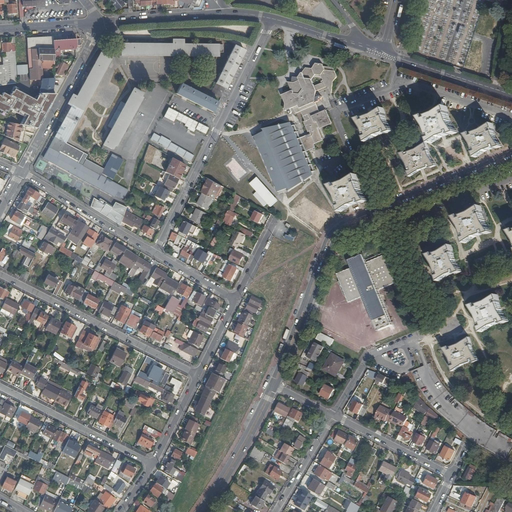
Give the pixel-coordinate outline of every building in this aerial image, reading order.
[(107,0),(117,11),(125,5),(124,4),(122,1),(120,0),(107,0)] [(162,5),(161,0),(145,0),(145,6),(156,5),(156,10),(162,9),(162,5)] [(187,4),(185,9),(192,9),(199,8),(202,1),(201,0),(177,0),(178,0),(187,4)] [(17,4),(12,5),(7,5),(7,14),(17,14),(17,4)] [(481,44),(497,49),(501,26),(495,24),(493,31),(477,26),(466,61),(467,61),(464,70),(477,74),(480,65),(475,63),(481,44)] [(14,45),(14,37),(10,37),(10,43),(2,44),(2,53),(15,52),(14,45)] [(29,63),(30,81),(42,80),(42,69),(51,68),(51,64),(54,64),(54,61),(53,55),(53,41),(52,38),(27,39),(29,63)] [(54,61),(59,61),(59,51),(69,51),(70,51),(71,51),(72,51),(75,50),(76,48),(76,40),(53,41),(53,55),(54,61)] [(216,57),(218,57),(218,53),(223,53),(223,45),(183,44),(183,40),(172,40),(172,44),(150,44),(121,44),(121,56),(148,56),(193,56),(216,57)] [(216,84),(226,88),(235,71),(245,51),(235,46),(220,76),(216,83),(216,84)] [(77,97),(73,95),(58,121),(62,123),(54,137),(55,137),(49,148),(43,157),(49,160),(49,161),(83,179),(115,197),(117,194),(124,199),(129,191),(106,179),(107,177),(113,180),(124,160),(119,158),(113,155),(112,156),(102,176),(82,166),(78,164),(84,153),(65,143),(78,119),(94,89),(112,58),(101,52),(87,77),(77,97)] [(0,85),(17,83),(17,75),(16,65),(15,57),(2,59),(3,66),(0,66),(0,85)] [(60,76),(63,75),(68,66),(60,62),(59,64),(57,63),(55,66),(58,68),(56,73),(55,77),(60,76)] [(311,134),(315,144),(323,141),(319,131),(318,128),(330,123),(326,113),(321,115),(319,115),(318,113),(320,112),(313,95),(315,92),(327,88),(330,88),(332,91),(333,91),(334,83),(338,78),(335,72),(326,71),(324,65),(317,64),(315,67),(316,69),(314,70),(314,69),(307,68),(300,78),(301,81),(296,83),(290,82),(293,89),(292,91),(287,93),(288,96),(288,98),(289,101),(288,104),(290,105),(291,104),(294,105),(295,108),(297,113),(302,111),(304,116),(309,114),(311,119),(304,122),(309,132),(310,131),(311,134)] [(27,65),(16,65),(17,75),(27,74),(28,73),(27,65)] [(42,78),(39,93),(52,93),(55,77),(42,78)] [(219,103),(181,83),(176,93),(213,113),(219,103)] [(221,98),(226,88),(216,84),(211,93),(221,98)] [(115,146),(117,147),(129,124),(133,116),(143,98),(141,97),(143,93),(134,88),(126,105),(122,102),(109,127),(113,129),(104,145),(113,149),(115,146)] [(52,93),(39,93),(35,101),(14,89),(13,92),(12,92),(9,97),(3,93),(1,96),(0,95),(0,110),(6,114),(9,108),(23,116),(19,124),(21,125),(23,125),(27,126),(37,128),(40,123),(50,104),(56,93),(52,93)] [(288,96),(287,93),(283,95),(287,103),(286,111),(295,108),(294,105),(291,104),(290,105),(288,104),(289,101),(288,98),(288,96)] [(426,116),(421,118),(427,128),(431,139),(432,143),(442,137),(445,136),(453,134),(454,135),(458,133),(450,120),(448,112),(449,112),(447,107),(437,114),(436,114),(434,115),(426,117),(426,116)] [(167,109),(163,118),(174,122),(175,119),(185,124),(184,128),(194,132),(195,130),(205,134),(209,127),(167,109)] [(363,118),(358,120),(365,130),(368,137),(366,138),(368,142),(378,136),(379,136),(381,135),(389,133),(394,132),(388,122),(385,114),(386,114),(384,109),(374,116),(371,117),(364,119),(363,118)] [(19,124),(9,122),(5,136),(16,141),(19,131),(21,125),(19,124)] [(309,158),(307,151),(302,139),(301,138),(295,123),(289,126),(288,124),(289,123),(288,122),(276,125),(263,128),(264,132),(262,132),(258,134),(254,136),(254,137),(255,136),(261,149),(270,171),(276,185),(279,191),(278,191),(278,192),(286,189),(288,188),(289,191),(293,188),(305,180),(311,177),(310,175),(309,175),(308,173),(314,170),(309,158)] [(472,133),(467,135),(473,145),(476,152),(475,153),(477,157),(487,151),(490,150),(497,147),(498,148),(503,146),(496,137),(493,129),(495,129),(493,124),(482,131),(479,132),(472,134),(472,133)] [(22,143),(27,126),(23,125),(21,125),(19,131),(16,141),(22,143)] [(191,161),(194,154),(153,133),(150,140),(191,161)] [(307,151),(315,148),(314,144),(315,144),(311,134),(301,138),(302,139),(307,151)] [(19,146),(4,140),(0,148),(0,150),(6,153),(14,156),(19,146)] [(406,152),(401,153),(408,164),(410,171),(409,171),(411,176),(420,170),(421,170),(422,169),(424,169),(432,166),(432,167),(437,165),(430,155),(428,148),(429,148),(427,143),(417,149),(407,153),(406,152)] [(150,165),(155,149),(149,145),(143,161),(150,165)] [(181,175),(186,166),(175,160),(173,158),(167,170),(171,171),(171,170),(181,175)] [(244,173),(246,171),(235,158),(227,165),(233,172),(232,174),(238,182),(246,175),(244,173)] [(178,179),(179,179),(181,175),(171,170),(171,171),(167,170),(165,172),(169,174),(178,179)] [(173,188),(178,179),(169,174),(164,184),(173,188)] [(336,184),(331,186),(338,196),(342,207),(341,208),(343,211),(349,207),(353,205),(361,203),(363,202),(364,203),(369,201),(361,188),(358,181),(359,180),(358,175),(347,182),(337,186),(336,184)] [(278,201),(257,178),(250,184),(257,192),(254,195),(264,206),(268,203),(271,207),(278,201)] [(215,200),(222,186),(218,184),(211,180),(209,179),(204,189),(205,190),(203,193),(213,198),(215,200)] [(154,196),(159,186),(156,184),(151,194),(154,196)] [(169,191),(172,192),(173,188),(164,184),(162,188),(169,191)] [(168,195),(169,191),(162,188),(159,186),(154,196),(163,200),(166,194),(168,195)] [(29,188),(25,194),(29,197),(34,200),(36,201),(40,194),(29,188)] [(208,209),(213,198),(203,193),(198,204),(208,209)] [(29,197),(25,194),(23,198),(24,199),(32,203),(34,200),(29,197)] [(24,199),(23,198),(21,202),(23,203),(30,206),(32,203),(24,199)] [(94,199),(91,207),(120,225),(126,208),(115,203),(113,207),(100,199),(98,202),(94,199)] [(31,214),(35,216),(38,211),(30,206),(23,203),(21,202),(17,208),(21,211),(21,210),(26,213),(28,211),(32,213),(31,214)] [(48,203),(42,212),(52,218),(58,209),(48,203)] [(156,205),(150,216),(152,217),(154,214),(160,216),(164,208),(160,206),(156,205)] [(460,216),(455,217),(461,226),(462,228),(463,231),(466,238),(465,239),(466,243),(476,237),(480,236),(487,234),(488,234),(492,232),(486,222),(485,220),(482,212),(483,212),(482,209),(481,207),(476,210),(471,213),(468,215),(461,217),(460,216)] [(201,224),(207,213),(197,209),(192,219),(201,224)] [(298,215),(304,219),(308,213),(302,209),(298,215)] [(21,220),(24,214),(16,210),(12,216),(10,220),(9,219),(6,223),(12,225),(14,222),(17,218),(21,220)] [(236,215),(228,211),(225,217),(223,221),(222,223),(226,225),(227,224),(231,226),(236,215)] [(264,215),(256,211),(252,219),(260,223),(264,215)] [(128,218),(126,221),(137,228),(140,223),(139,223),(141,220),(130,213),(128,217),(129,218),(128,218)] [(71,229),(76,222),(64,214),(60,221),(71,229)] [(150,216),(147,215),(142,223),(145,224),(146,221),(148,219),(152,221),(149,226),(150,227),(154,229),(159,221),(152,217),(150,216)] [(71,229),(71,230),(69,232),(80,239),(88,227),(77,220),(76,222),(71,229)] [(196,226),(185,221),(183,225),(182,225),(180,227),(182,228),(179,233),(179,235),(185,238),(196,243),(197,241),(186,236),(186,235),(188,235),(190,233),(194,235),(198,227),(196,226)] [(218,230),(222,224),(220,223),(218,226),(213,224),(212,227),(216,229),(213,235),(215,236),(216,235),(218,230)] [(141,224),(139,229),(150,235),(153,231),(149,229),(150,227),(149,226),(148,226),(147,227),(141,224)] [(42,239),(48,228),(42,225),(36,236),(42,239)] [(51,237),(49,240),(56,243),(57,241),(62,243),(65,237),(60,235),(59,236),(57,235),(58,234),(55,232),(54,233),(53,233),(51,231),(53,228),(51,227),(46,235),(51,237)] [(239,228),(238,230),(251,237),(252,233),(243,229),(242,230),(239,228)] [(19,233),(12,229),(8,236),(15,240),(19,233)] [(90,247),(94,241),(93,240),(97,234),(89,229),(86,233),(88,234),(82,243),(90,247)] [(244,241),(247,235),(237,230),(231,244),(236,247),(239,248),(241,243),(242,241),(244,241)] [(179,235),(173,232),(170,238),(176,240),(176,239),(177,240),(182,242),(181,244),(186,247),(187,245),(191,246),(192,245),(195,247),(193,252),(195,253),(197,254),(201,246),(196,243),(185,238),(185,239),(178,236),(179,235)] [(287,236),(286,239),(294,241),(297,234),(294,233),(293,235),(291,235),(290,237),(287,236)] [(106,250),(111,242),(102,236),(96,244),(106,250)] [(213,248),(218,238),(218,237),(215,236),(213,240),(210,246),(208,250),(210,251),(214,254),(216,250),(213,248)] [(29,247),(31,243),(24,239),(20,246),(27,250),(29,247)] [(124,249),(126,248),(115,241),(111,250),(118,254),(119,254),(121,255),(124,249)] [(15,254),(19,246),(11,242),(10,244),(16,247),(13,253),(11,256),(13,257),(15,254)] [(55,248),(44,242),(39,250),(46,253),(47,252),(51,254),(55,248)] [(433,253),(429,254),(434,263),(435,265),(437,269),(439,275),(437,275),(440,281),(449,275),(456,271),(457,273),(462,271),(456,262),(455,261),(452,250),(453,250),(451,245),(443,251),(434,254),(433,253)] [(27,250),(20,246),(19,246),(15,254),(17,254),(18,253),(18,251),(27,256),(23,264),(28,266),(35,254),(33,253),(27,250)] [(62,248),(60,247),(58,250),(60,251),(67,255),(70,250),(64,246),(62,248)] [(183,251),(181,254),(184,255),(182,257),(185,259),(186,257),(193,260),(196,255),(197,254),(195,253),(193,256),(187,253),(189,249),(185,247),(183,251)] [(250,256),(251,254),(244,250),(239,248),(236,247),(232,255),(231,255),(229,258),(230,258),(230,260),(239,264),(243,257),(244,257),(245,256),(249,258),(250,256)] [(137,257),(124,249),(121,255),(119,260),(131,267),(137,257)] [(208,254),(200,249),(197,254),(205,259),(210,261),(214,254),(210,251),(208,254)] [(209,262),(208,264),(210,264),(210,263),(211,264),(217,255),(215,254),(214,254),(210,261),(209,262)] [(90,259),(85,256),(80,263),(84,265),(85,266),(90,259)] [(345,273),(342,286),(350,305),(365,298),(380,333),(394,327),(384,304),(379,292),(396,284),(390,269),(391,269),(386,256),(385,257),(385,256),(373,261),(367,264),(353,270),(345,273)] [(138,257),(129,273),(133,275),(138,266),(144,270),(139,279),(142,281),(151,265),(138,257)] [(242,271),(244,269),(224,259),(222,257),(220,261),(229,266),(222,280),(230,283),(237,269),(242,271)] [(353,270),(367,264),(364,257),(357,260),(350,263),(353,270)] [(98,263),(90,259),(85,266),(94,270),(98,263)] [(102,264),(99,262),(98,263),(94,270),(98,273),(101,267),(107,270),(104,276),(107,278),(117,262),(112,259),(111,262),(105,259),(102,264)] [(165,273),(158,268),(154,274),(162,279),(165,273)] [(108,278),(107,278),(104,276),(101,275),(98,273),(94,270),(92,274),(112,285),(114,281),(113,281),(108,278)] [(111,272),(108,278),(113,281),(117,275),(111,272)] [(48,273),(43,282),(54,287),(57,280),(51,277),(52,275),(48,273)] [(171,295),(178,284),(165,276),(159,288),(171,295)] [(61,285),(63,282),(59,280),(52,293),(56,295),(61,285)] [(127,288),(114,281),(112,285),(105,298),(107,299),(112,289),(119,293),(120,290),(124,293),(125,292),(127,288)] [(188,299),(189,298),(186,297),(191,289),(182,283),(177,292),(185,296),(183,300),(183,301),(180,306),(183,307),(188,299)] [(83,292),(84,290),(77,287),(76,288),(68,284),(64,292),(78,299),(81,294),(82,294),(82,293),(83,292)] [(139,295),(127,288),(125,292),(133,296),(132,299),(136,301),(139,295)] [(205,296),(193,291),(189,298),(188,299),(200,305),(205,296)] [(82,294),(79,300),(81,301),(80,304),(86,307),(87,305),(94,308),(98,300),(83,292),(82,293),(82,294)] [(212,293),(210,292),(204,303),(217,309),(216,310),(222,313),(222,312),(221,311),(223,308),(220,307),(219,310),(217,309),(219,304),(209,299),(212,293)] [(476,304),(471,306),(478,316),(478,318),(480,321),(482,327),(481,327),(482,331),(493,325),(503,322),(504,323),(509,321),(501,308),(498,301),(499,300),(497,295),(487,302),(477,305),(476,304)] [(168,302),(164,308),(168,310),(168,309),(167,309),(169,305),(174,307),(176,303),(178,301),(171,296),(168,302)] [(251,296),(248,302),(256,306),(258,306),(261,301),(251,296)] [(19,305),(6,299),(1,308),(11,313),(14,315),(19,305)] [(39,301),(35,300),(33,305),(24,301),(21,307),(30,312),(33,306),(36,307),(39,301)] [(113,307),(103,302),(98,312),(107,317),(113,307)] [(256,306),(248,302),(245,307),(255,312),(258,306),(256,306)] [(168,309),(168,310),(178,316),(181,312),(183,307),(180,306),(176,303),(174,307),(169,305),(167,309),(168,309)] [(212,317),(216,310),(209,307),(207,310),(203,308),(202,310),(200,310),(200,311),(207,315),(212,317)] [(1,308),(0,310),(0,313),(9,318),(11,313),(1,308)] [(40,312),(35,309),(33,313),(32,315),(27,325),(29,326),(32,321),(33,322),(34,319),(44,324),(48,317),(40,313),(40,312)] [(240,315),(237,321),(247,326),(253,315),(243,310),(242,314),(241,316),(240,315)] [(127,315),(118,311),(114,318),(123,323),(127,315)] [(27,325),(32,315),(28,314),(24,322),(24,323),(21,327),(25,329),(27,325)] [(139,318),(130,314),(125,323),(134,328),(139,318)] [(205,331),(212,318),(205,315),(204,317),(200,315),(198,318),(202,320),(202,321),(196,317),(193,323),(197,326),(196,327),(205,331)] [(5,333),(12,319),(11,319),(7,326),(6,325),(4,329),(0,327),(0,330),(3,332),(5,333)] [(55,335),(61,324),(50,319),(45,330),(55,335)] [(153,330),(155,326),(145,320),(139,331),(148,336),(149,335),(150,336),(153,330)] [(75,327),(66,322),(60,333),(70,338),(75,327)] [(238,322),(233,331),(237,333),(238,332),(240,334),(241,332),(243,333),(246,326),(238,322)] [(198,346),(203,336),(193,331),(189,329),(186,336),(190,338),(188,341),(198,346)] [(150,336),(160,341),(162,336),(156,333),(156,332),(153,330),(150,336)] [(98,339),(83,331),(77,342),(93,350),(98,339)] [(316,338),(329,345),(330,338),(320,332),(316,338)] [(449,347),(444,348),(451,358),(453,366),(452,366),(454,371),(464,365),(475,361),(475,362),(480,360),(473,351),(471,343),(472,342),(470,338),(460,344),(458,345),(456,346),(450,348),(449,347)] [(228,342),(225,348),(236,353),(238,347),(228,342)] [(316,342),(308,356),(317,360),(324,347),(316,342)] [(194,357),(197,349),(185,343),(181,350),(194,357)] [(230,351),(225,348),(219,359),(228,364),(230,360),(227,359),(230,354),(229,354),(230,351)] [(126,354),(116,349),(113,355),(109,361),(119,366),(126,354)] [(429,364),(423,350),(421,351),(419,352),(424,366),(423,367),(411,371),(423,394),(433,406),(452,425),(465,435),(470,438),(480,446),(506,461),(511,450),(511,440),(500,433),(496,438),(495,438),(497,434),(497,433),(496,433),(497,431),(479,419),(455,398),(451,403),(450,403),(449,402),(452,399),(452,398),(451,398),(453,396),(441,383),(431,363),(429,364)] [(335,377),(344,362),(332,355),(324,369),(328,372),(328,373),(335,377)] [(20,363),(13,359),(7,370),(12,373),(14,374),(14,376),(18,378),(20,373),(23,368),(18,365),(20,363)] [(227,366),(219,362),(214,372),(222,376),(227,366)] [(72,367),(63,363),(61,368),(69,372),(70,371),(72,367)] [(37,370),(25,364),(23,368),(20,373),(32,379),(37,370)] [(100,369),(91,365),(87,373),(95,377),(97,374),(98,374),(100,369)] [(303,365),(301,369),(302,370),(296,382),(303,386),(309,374),(305,371),(306,367),(303,365)] [(133,370),(125,366),(123,371),(123,372),(120,378),(119,378),(117,381),(125,385),(133,370)] [(163,370),(154,366),(148,378),(157,382),(163,370)] [(227,381),(212,373),(205,387),(206,387),(216,392),(220,394),(227,381)] [(390,386),(394,380),(387,377),(382,374),(381,376),(379,375),(378,376),(375,383),(379,385),(381,382),(390,386)] [(48,381),(48,380),(39,376),(35,385),(44,389),(46,385),(48,381)] [(169,382),(175,385),(171,393),(176,395),(182,383),(177,381),(178,380),(172,377),(169,382)] [(48,381),(46,385),(59,392),(60,391),(61,388),(48,381)] [(83,384),(81,383),(74,396),(82,400),(84,396),(81,394),(83,389),(80,388),(83,384)] [(163,389),(150,383),(148,387),(161,393),(163,390),(163,389)] [(59,392),(46,385),(44,389),(41,394),(55,400),(59,392)] [(330,399),(335,390),(325,385),(320,394),(330,399)] [(206,387),(200,397),(201,397),(211,402),(216,392),(206,387)] [(147,395),(137,390),(135,394),(139,396),(138,400),(138,401),(142,403),(142,404),(147,406),(149,403),(150,404),(151,404),(152,402),(152,400),(146,398),(147,395)] [(60,391),(59,392),(55,400),(66,406),(71,397),(60,391)] [(174,395),(165,391),(163,395),(162,399),(163,399),(162,401),(168,404),(169,402),(170,403),(174,395)] [(201,397),(198,403),(208,408),(211,402),(201,397)] [(429,410),(430,408),(419,397),(417,399),(417,401),(418,402),(416,406),(415,407),(417,410),(420,413),(421,414),(424,416),(429,410)] [(350,410),(359,415),(363,406),(360,404),(355,401),(353,404),(352,406),(350,410)] [(363,406),(359,415),(363,417),(368,408),(366,407),(368,403),(366,401),(365,402),(363,406)] [(167,412),(169,407),(161,402),(159,408),(167,412)] [(16,409),(5,403),(3,408),(13,413),(16,409)] [(208,408),(198,403),(194,411),(203,416),(206,410),(210,412),(211,409),(208,408)] [(289,410),(277,404),(274,412),(284,417),(286,416),(289,410)] [(97,419),(101,411),(96,408),(91,405),(87,414),(97,419)] [(386,421),(389,422),(394,412),(390,410),(390,411),(380,406),(375,416),(382,419),(386,421)] [(136,412),(137,409),(134,407),(129,415),(133,417),(136,412)] [(437,421),(439,417),(430,408),(429,410),(422,424),(426,426),(430,418),(437,421)] [(288,417),(287,417),(286,419),(283,424),(290,428),(295,420),(298,422),(302,414),(298,412),(296,411),(292,409),(288,417)] [(26,425),(31,416),(22,412),(17,421),(26,425)] [(98,422),(107,427),(111,421),(113,416),(104,412),(98,422)] [(403,427),(408,418),(394,412),(389,422),(393,424),(394,422),(398,424),(403,427)] [(126,419),(117,414),(113,422),(113,423),(122,428),(126,419)] [(154,430),(159,419),(150,415),(144,425),(145,426),(154,430)] [(41,421),(31,416),(26,425),(25,428),(35,433),(41,421)] [(196,423),(198,420),(194,417),(192,421),(189,420),(186,424),(187,425),(185,430),(186,430),(181,441),(190,445),(195,435),(194,435),(199,425),(196,423)] [(283,424),(286,419),(284,418),(282,422),(280,421),(278,425),(282,428),(283,424)] [(288,432),(290,428),(283,424),(282,428),(281,429),(288,432)] [(441,426),(438,424),(432,437),(435,438),(441,426)] [(52,439),(57,429),(47,425),(43,435),(52,439)] [(155,435),(157,432),(154,430),(145,426),(143,429),(155,435)] [(403,427),(399,435),(409,440),(413,434),(408,432),(407,434),(404,433),(406,429),(403,427)] [(127,428),(123,437),(132,441),(137,433),(127,428)] [(339,432),(334,430),(331,437),(335,439),(335,440),(343,444),(348,434),(340,430),(339,432)] [(59,441),(61,437),(60,437),(63,433),(59,431),(59,432),(57,431),(51,442),(54,443),(55,441),(57,442),(56,444),(57,445),(59,441)] [(60,441),(59,441),(57,445),(54,450),(57,451),(61,442),(65,444),(68,437),(67,436),(67,435),(64,433),(60,441)] [(422,446),(426,438),(423,436),(424,435),(421,434),(421,435),(418,434),(413,442),(422,446)] [(142,435),(138,443),(149,449),(153,440),(149,438),(150,437),(147,436),(147,437),(142,435)] [(298,450),(305,439),(299,436),(294,444),(293,443),(292,444),(293,445),(292,447),(298,450)] [(357,440),(350,436),(345,446),(352,450),(357,440)] [(438,447),(439,448),(441,443),(436,440),(435,443),(431,441),(427,449),(435,453),(437,449),(438,447)] [(294,449),(285,444),(276,459),(286,465),(290,458),(289,457),(294,449)] [(11,448),(5,445),(3,449),(12,453),(11,456),(14,457),(17,451),(14,450),(13,449),(11,448)] [(98,456),(100,451),(88,445),(84,453),(90,456),(92,453),(98,456)] [(264,452),(254,446),(250,454),(249,455),(258,461),(264,452)] [(450,461),(455,451),(445,446),(441,456),(450,461)] [(194,458),(197,452),(188,448),(185,454),(194,458)] [(12,453),(3,449),(0,454),(0,459),(2,461),(6,454),(14,458),(14,457),(11,456),(12,453)] [(176,461),(177,462),(182,453),(175,449),(170,458),(172,459),(176,461)] [(334,454),(328,450),(320,463),(328,469),(335,457),(333,455),(334,454)] [(30,458),(27,456),(23,454),(17,451),(16,454),(29,460),(30,458)] [(70,473),(75,464),(74,464),(79,454),(75,453),(75,454),(68,451),(66,455),(72,458),(71,462),(72,463),(71,465),(70,465),(66,472),(70,474),(70,473)] [(114,459),(100,451),(98,456),(95,462),(109,469),(114,459)] [(355,461),(351,458),(349,462),(345,470),(348,471),(346,475),(350,477),(356,467),(353,465),(355,461)] [(167,467),(164,472),(174,478),(174,479),(180,483),(184,476),(178,472),(178,471),(173,467),(176,461),(172,459),(169,464),(167,463),(165,466),(167,467)] [(392,477),(396,468),(383,461),(378,470),(392,477)] [(135,469),(124,464),(118,476),(129,481),(135,469)] [(265,474),(276,480),(282,471),(271,465),(265,474)] [(476,468),(470,465),(464,477),(468,479),(470,480),(476,468)] [(316,469),(314,474),(328,482),(332,474),(319,466),(317,469),(316,469)] [(56,471),(54,475),(61,479),(60,481),(67,484),(70,478),(56,471)] [(115,480),(118,476),(111,471),(109,476),(115,480)] [(346,477),(346,475),(343,473),(341,478),(353,486),(358,476),(356,474),(353,480),(351,480),(346,477)] [(410,489),(413,483),(408,480),(408,478),(400,474),(396,483),(404,487),(405,486),(410,489)] [(35,481),(22,475),(15,489),(19,491),(17,495),(26,500),(31,489),(35,481)] [(366,493),(371,484),(369,483),(369,482),(367,486),(366,488),(358,483),(359,481),(361,477),(360,476),(359,475),(358,476),(353,486),(366,493)] [(437,480),(427,475),(422,483),(432,489),(437,480)] [(37,476),(35,481),(31,489),(34,490),(38,481),(47,486),(46,486),(49,487),(51,483),(37,476)] [(94,481),(87,476),(87,477),(85,482),(91,487),(92,484),(94,481)] [(11,491),(16,481),(7,477),(2,486),(11,491)] [(160,477),(156,483),(164,488),(166,490),(167,488),(166,488),(169,483),(160,477)] [(70,478),(67,484),(74,488),(75,486),(81,488),(83,485),(77,482),(73,480),(70,478)] [(323,489),(325,486),(313,480),(308,489),(319,496),(323,489)] [(38,481),(34,490),(42,494),(36,505),(39,507),(40,506),(44,498),(45,494),(49,487),(46,486),(47,486),(38,481)] [(264,481),(255,496),(256,496),(263,501),(267,493),(269,494),(273,488),(274,487),(264,481)] [(125,485),(120,482),(113,491),(118,495),(125,485)] [(172,498),(174,495),(166,490),(164,488),(163,489),(155,483),(153,487),(152,486),(151,488),(152,489),(150,492),(158,497),(160,494),(164,496),(166,495),(172,498)] [(83,484),(83,485),(81,488),(81,490),(86,494),(89,490),(91,489),(83,484)] [(103,487),(111,493),(113,490),(104,484),(103,486),(103,487)] [(267,493),(263,501),(264,501),(267,497),(269,498),(272,496),(275,488),(273,488),(269,494),(267,493)] [(430,494),(419,488),(414,496),(426,502),(430,494)] [(107,509),(114,499),(105,492),(103,495),(100,493),(95,500),(104,506),(107,509)] [(462,503),(472,508),(477,498),(467,493),(462,503)] [(44,498),(40,506),(51,511),(56,499),(45,494),(44,498)] [(309,498),(302,494),(296,502),(304,507),(309,498)] [(149,496),(147,495),(144,500),(147,502),(146,504),(150,507),(154,500),(152,498),(152,497),(150,495),(149,496)] [(499,511),(505,500),(499,495),(491,510),(492,511),(499,511)] [(263,501),(256,496),(251,504),(259,509),(264,501),(263,501)] [(231,499),(228,497),(220,510),(223,511),(231,499)] [(381,510),(376,508),(374,511),(380,511),(381,511),(390,511),(391,511),(392,511),(397,505),(395,504),(396,502),(387,497),(381,510)] [(323,509),(326,505),(317,499),(314,503),(323,509)] [(416,511),(421,504),(412,499),(405,511),(416,511)] [(89,511),(99,511),(104,506),(95,500),(94,500),(87,510),(89,511)] [(70,511),(72,509),(58,502),(53,511),(70,511)] [(491,502),(485,511),(489,511),(494,504),(491,502)]
